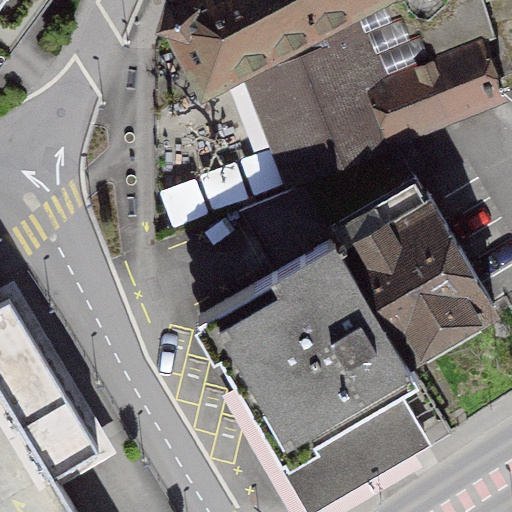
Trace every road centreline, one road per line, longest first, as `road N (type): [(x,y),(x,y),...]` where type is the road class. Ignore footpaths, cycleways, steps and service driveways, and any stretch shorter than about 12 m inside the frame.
road 1 (residential): [(215,511),(75,268),(50,181)]
road 2 (residential): [(50,181),(84,74),(121,0)]
